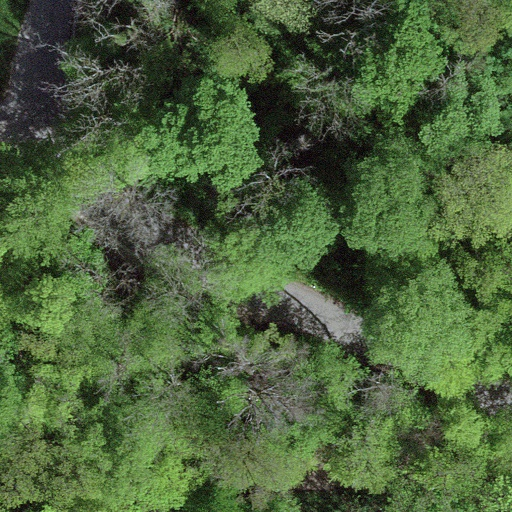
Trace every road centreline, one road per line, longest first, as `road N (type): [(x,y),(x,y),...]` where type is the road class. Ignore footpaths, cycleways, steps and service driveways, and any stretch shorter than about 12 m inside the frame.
road 1 (tertiary): [(511,397),(414,341),(83,190),(36,131)]
road 2 (track): [(511,458),(444,471),(131,485),(0,504)]
road 3 (tertiary): [(50,0),(36,131)]
road 4 (track): [(0,279),(64,166)]
